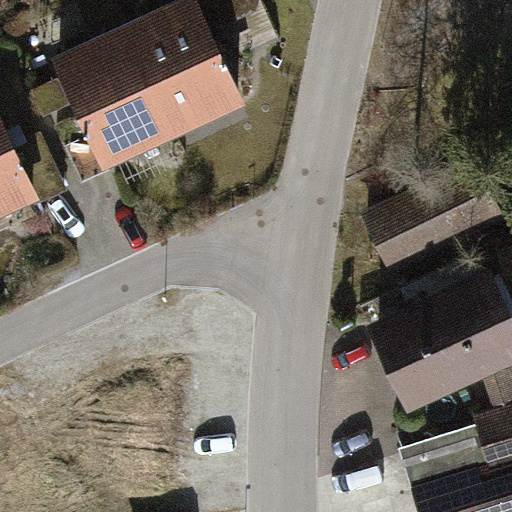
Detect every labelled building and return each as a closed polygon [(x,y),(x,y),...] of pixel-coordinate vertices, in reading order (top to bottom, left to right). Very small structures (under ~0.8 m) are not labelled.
[(199,0),(160,0),(127,15),(177,129),(245,101),(199,0)] [(177,129),(127,15),(51,50),(102,168),(177,129)] [(0,96),(0,221),(45,203),(0,96)] [(480,162),(367,214),(392,269),(506,217),(480,162)] [(511,332),(484,274),(374,326),(412,406),(511,358),(511,332)] [(511,511),(511,449),(420,478),(430,511),(511,511)]
